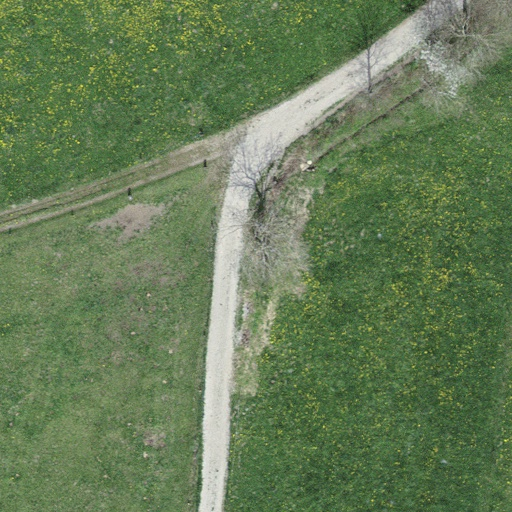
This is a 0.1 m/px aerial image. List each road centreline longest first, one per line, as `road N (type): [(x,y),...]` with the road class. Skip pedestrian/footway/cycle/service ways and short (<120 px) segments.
road 1 (track): [(0,225),(187,173),(335,99),(455,0)]
road 2 (track): [(210,511),(243,228),(287,123)]
